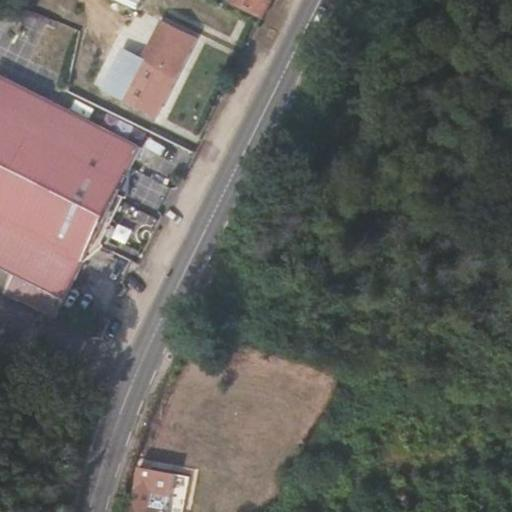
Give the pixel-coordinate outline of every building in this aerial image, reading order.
[(265,17),(273,0),(233,0),(233,2),(265,17)] [(178,77),(197,39),(152,17),(148,25),(159,30),(144,60),(177,77),(178,77)] [(144,60),(125,50),(106,88),(159,116),(178,77),(177,77),(144,60)] [(111,210),(118,197),(128,199),(132,169),(143,147),(0,74),(0,266),(30,282),(20,299),(58,318),(67,300),(87,260),(103,249),(96,241),(102,228),(109,231),(118,214),(111,210)] [(88,97),(94,82),(76,75),(70,89),(71,90),(88,97)] [(176,479),(147,474),(144,489),(173,494),(176,479)]
